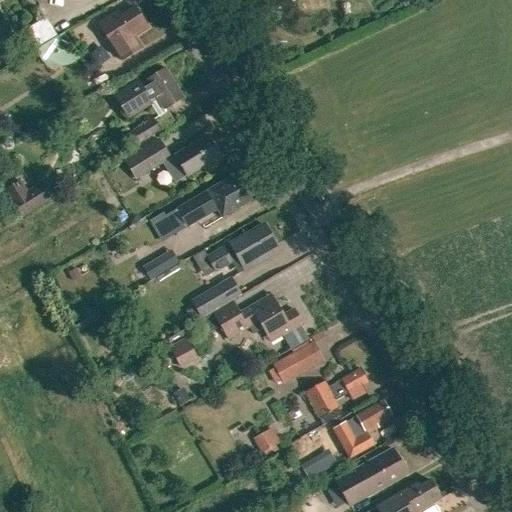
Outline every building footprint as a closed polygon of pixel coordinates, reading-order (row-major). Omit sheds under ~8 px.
[(122,61),(142,48),(135,36),(147,28),(134,8),(121,16),(118,11),(98,24),(122,61)] [(55,36),(43,16),(22,29),(34,49),(55,36)] [(183,97),(165,68),(140,84),(138,81),(114,96),(128,119),(158,100),(164,109),(183,97)] [(127,138),(134,149),(161,132),(154,121),(127,138)] [(174,156),(187,176),(219,156),(207,136),(174,156)] [(169,155),(158,137),(122,158),(133,176),(169,155)] [(249,202),(235,176),(150,221),(161,241),(218,210),(221,217),(249,202)] [(24,188),(17,177),(1,186),(17,214),(46,197),(36,181),(24,188)] [(263,253),(276,246),(264,224),(208,257),(216,271),(238,258),(245,271),(266,258),(263,253)] [(152,262),(143,268),(150,280),(160,275),(152,262)] [(75,270),(68,273),(72,281),(79,277),(75,270)] [(187,302),(196,318),(237,294),(228,278),(187,302)] [(258,322),(270,343),(302,324),(294,309),(283,315),(271,294),(240,312),(233,300),(212,312),(228,339),(258,322)] [(186,342),(170,351),(179,366),(195,357),(186,342)] [(311,342),(269,365),(280,385),(322,362),(311,342)] [(306,390),(310,397),(324,421),(338,412),(334,406),(338,404),(334,397),(347,389),(351,395),(364,387),(360,380),(366,377),(359,364),(326,383),(323,378),(315,383),(316,384),(306,390)] [(182,390),(173,395),(178,405),(187,400),(182,390)] [(349,459),(373,445),(366,433),(379,426),(377,422),(391,414),(383,399),(331,428),(349,459)] [(270,428),(251,439),(259,453),(278,443),(270,428)] [(392,449),(337,480),(335,481),(349,506),(406,475),(392,449)] [(312,458),(298,466),(306,479),(320,472),(312,458)] [(417,486),(415,483),(375,507),(367,511),(417,511),(440,499),(429,480),(417,486)]
